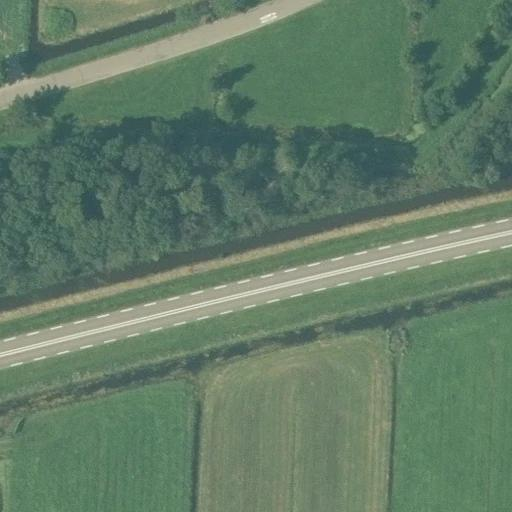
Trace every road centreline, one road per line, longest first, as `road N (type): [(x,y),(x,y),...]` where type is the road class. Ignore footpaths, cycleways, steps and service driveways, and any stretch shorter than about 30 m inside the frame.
road 1 (primary): [(511,232),(0,355)]
road 2 (unclassified): [(0,104),(310,0)]
